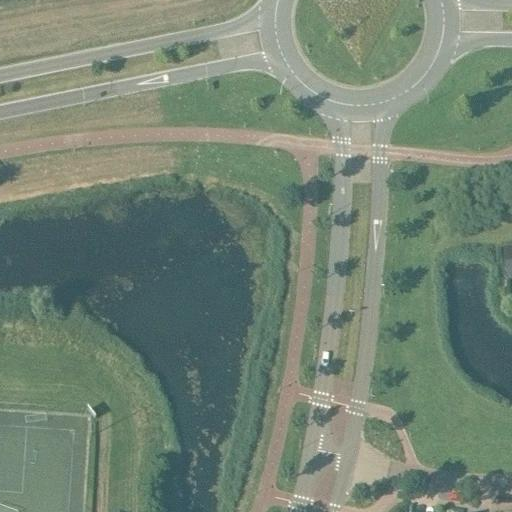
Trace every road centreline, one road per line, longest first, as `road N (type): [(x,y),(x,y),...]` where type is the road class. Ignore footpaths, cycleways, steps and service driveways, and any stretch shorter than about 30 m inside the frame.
road 1 (tertiary): [(346,460),(373,253),(380,104)]
road 2 (tertiary): [(341,105),(335,272),(308,451)]
road 3 (secondary): [(0,114),(281,57)]
road 4 (secondary): [(274,19),(0,75)]
